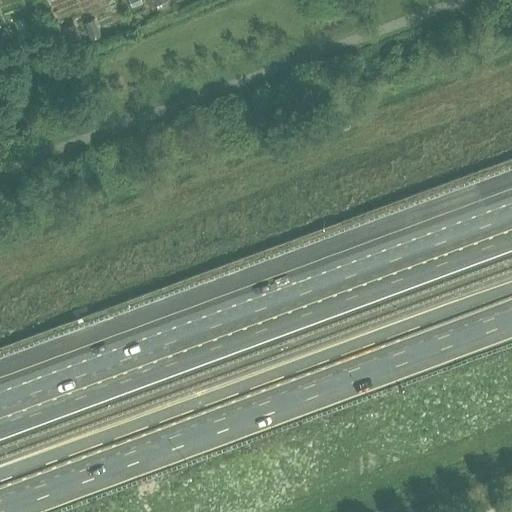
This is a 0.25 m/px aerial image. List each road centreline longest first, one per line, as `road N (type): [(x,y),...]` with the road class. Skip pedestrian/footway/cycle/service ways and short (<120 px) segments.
road 1 (motorway): [(511,225),(0,414)]
road 2 (motorway): [(0,489),(511,301)]
